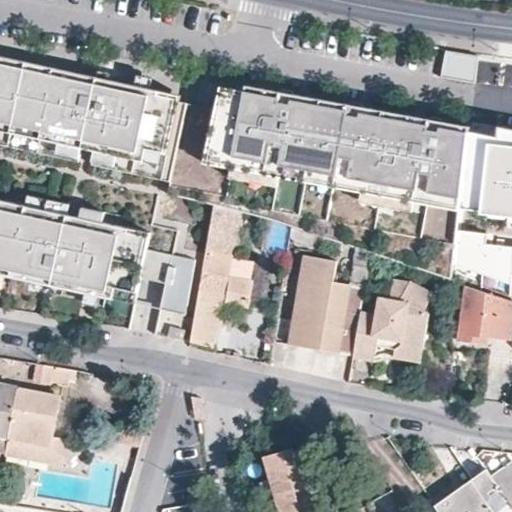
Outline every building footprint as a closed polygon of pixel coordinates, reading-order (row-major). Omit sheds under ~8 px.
[(442,79),(476,84),(479,57),(446,52),(442,79)] [(0,62),(179,101),(181,95),(0,56),(0,62)] [(179,101),(0,62),(0,144),(67,159),(70,146),(83,148),(80,162),(133,173),(162,180),(171,181),(188,103),(179,101)] [(471,130),(244,86),(242,92),(218,87),(214,108),(188,103),(171,181),(169,187),(167,195),(212,204),(242,212),(291,224),(313,232),(357,246),(370,250),(449,276),(454,278),(455,266),(459,231),(462,209),(471,130)] [(498,136),(471,130),(462,209),(511,215),(511,127),(500,125),(498,136)] [(70,146),(67,159),(80,162),(83,148),(70,146)] [(0,272),(65,287),(108,296),(110,285),(139,291),(142,277),(174,284),(177,267),(172,265),(174,254),(148,249),(152,232),(103,223),(105,213),(80,207),(78,217),(68,214),(69,204),(27,195),(24,205),(0,200),(0,272)] [(242,212),(212,204),(204,251),(190,340),(215,344),(217,330),(221,331),(225,303),(248,307),(252,280),(249,280),(228,276),(231,257),(231,255),(235,256),(242,212)] [(313,232),(291,224),(289,236),(310,242),(313,232)] [(485,233),(459,231),(455,266),(511,284),(511,245),(485,243),(485,233)] [(370,250),(357,246),(350,282),(333,280),(336,258),(305,254),(290,342),(354,353),(354,351),(355,344),(361,309),(370,250)] [(228,276),(249,280),(253,261),(231,257),(228,276)] [(376,311),(361,309),(355,344),(376,347),(377,341),(378,330),(392,332),(398,337),(426,341),(431,305),(426,301),(436,284),(411,281),(402,294),(391,292),(389,297),(379,296),(376,311)] [(511,297),(466,282),(458,338),(481,341),(482,334),(490,335),(511,337),(511,297)] [(185,328),(170,325),(168,335),(182,338),(185,328)] [(246,328),(239,327),(238,330),(235,330),(234,338),(244,340),(246,328)] [(378,330),(377,341),(397,343),(396,349),(424,351),(426,341),(398,337),(392,332),(378,330)] [(489,342),(490,335),(482,334),(481,341),(489,342)] [(376,347),(355,344),(354,351),(375,353),(376,347)] [(60,396),(0,384),(0,452),(5,453),(8,438),(51,447),(53,436),(60,396)] [(67,440),(53,436),(51,447),(8,438),(5,453),(5,457),(62,467),(67,440)] [(293,448),(278,452),(281,459),(296,456),(293,448)] [(278,452),(263,456),(279,511),(317,511),(311,487),(324,484),(315,451),(296,456),(281,459),(278,452)] [(511,469),(507,463),(491,475),(511,505),(511,469)] [(511,511),(511,505),(491,475),(486,469),(435,506),(439,511),(511,511)] [(331,511),(324,484),(311,487),(317,511),(331,511)]
